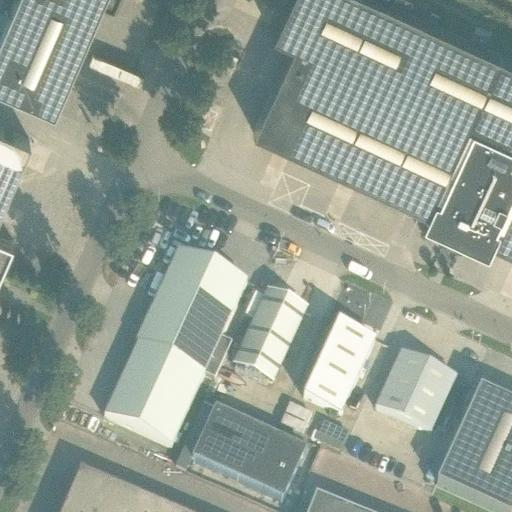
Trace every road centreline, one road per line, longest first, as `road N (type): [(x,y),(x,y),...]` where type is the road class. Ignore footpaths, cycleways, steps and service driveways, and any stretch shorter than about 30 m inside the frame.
road 1 (unclassified): [(511,330),(136,161)]
road 2 (unclassified): [(0,471),(136,161)]
road 3 (unclassified): [(136,161),(201,0)]
